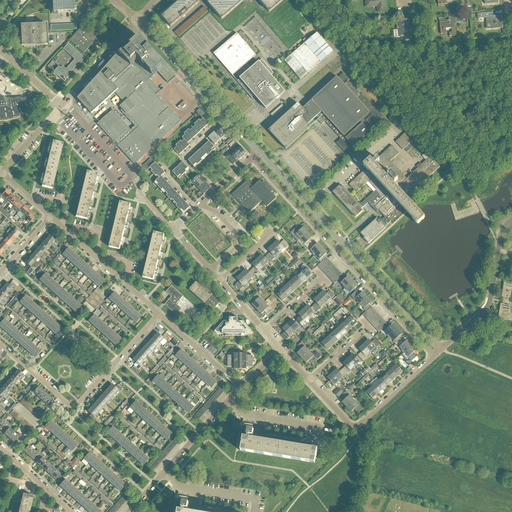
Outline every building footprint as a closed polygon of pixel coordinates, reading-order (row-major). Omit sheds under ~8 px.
[(73,0),(52,0),(53,12),(74,11),(73,0)] [(181,0),(162,17),(171,27),(181,18),(182,18),(189,12),(199,2),(197,0),(181,0)] [(208,0),(207,2),(222,20),(243,1),(241,0),(208,0)] [(258,0),(269,13),(284,0),(258,0)] [(365,0),(367,7),(369,6),(377,6),(378,13),(381,12),(381,13),(382,12),(386,12),(385,0),(380,1),(379,0),(365,0)] [(495,18),(493,18),(493,13),(478,14),(478,19),(486,18),(487,29),(502,28),(501,16),(495,16),(495,18)] [(452,33),(449,33),(450,36),(457,36),(455,21),(457,21),(457,16),(448,17),(449,20),(440,21),(441,35),(446,34),(445,28),(452,28),(452,33)] [(99,31),(104,26),(95,18),(88,27),(84,23),(69,41),(83,54),(93,43),(94,43),(97,39),(95,37),(100,32),(99,31)] [(397,22),(398,38),(402,37),(404,37),(405,37),(405,40),(411,40),(409,19),(404,20),(404,21),(397,22)] [(24,25),(20,25),(21,46),(24,46),(35,46),(47,45),(47,36),(47,34),(46,24),(24,25)] [(284,61),(300,80),(333,51),(317,33),(284,61)] [(285,92),(271,76),(274,74),(262,60),(251,69),(247,64),(256,56),(237,34),(213,54),(233,76),(235,74),(240,79),(237,81),(252,98),(254,96),(266,109),(285,92)] [(140,39),(132,47),(131,46),(126,51),(124,48),(78,99),(92,114),(118,90),(127,101),(125,103),(121,107),(123,109),(127,114),(119,122),(111,112),(109,114),(100,122),(99,123),(97,124),(114,142),(118,146),(134,164),(140,159),(176,126),(181,122),(157,95),(160,91),(152,82),(150,80),(158,72),(169,84),(176,77),(145,44),(140,39)] [(63,78),(63,79),(64,78),(66,80),(69,76),(68,75),(77,65),(78,66),(85,59),(68,44),(63,49),(56,57),(47,67),(58,76),(60,75),(63,78)] [(338,57),(299,88),(305,96),(344,64),(338,57)] [(298,104),(269,131),(286,150),(310,127),(308,125),(316,117),(318,119),(316,121),(317,121),(318,120),(322,125),(325,122),(341,139),(336,143),(344,152),(348,147),(350,149),(353,146),(354,148),(380,124),(382,126),(387,121),(362,93),(360,95),(348,81),(349,80),(343,73),(303,109),(298,104)] [(0,121),(6,121),(7,121),(14,119),(16,118),(21,116),(22,115),(23,115),(28,111),(29,110),(30,109),(33,107),(34,108),(33,107),(39,99),(31,92),(26,97),(5,98),(5,97),(4,97),(3,97),(3,96),(2,96),(1,96),(0,96),(0,121)] [(202,117),(197,122),(205,131),(206,130),(204,128),(209,124),(206,121),(209,119),(200,109),(197,112),(202,117)] [(197,122),(192,127),(198,134),(203,130),(204,131),(205,131),(197,122)] [(221,126),(218,129),(225,136),(228,133),(221,126)] [(192,127),(187,132),(195,140),(194,138),(198,134),(192,127)] [(218,129),(215,132),(222,139),(225,136),(218,129)] [(395,142),(403,150),(414,139),(407,131),(395,142)] [(187,132),(182,136),(190,145),(188,143),(193,139),(194,141),(195,140),(187,132)] [(215,132),(212,135),(218,142),(222,139),(215,132)] [(218,142),(212,135),(208,138),(215,145),(218,142)] [(184,138),(178,143),(186,152),(187,151),(185,150),(190,145),(182,136),(184,138)] [(174,148),(166,140),(163,143),(172,153),(175,150),(179,155),(184,151),(186,152),(178,143),(174,148)] [(49,148),(48,153),(50,153),(49,154),(49,157),(59,159),(63,144),(52,141),(52,143),(51,148),(50,147),(49,148)] [(203,144),(211,153),(216,148),(209,141),(205,145),(203,144)] [(405,150),(407,152),(414,145),(412,143),(405,150)] [(204,146),(199,151),(205,158),(211,153),(203,144),(202,145),(204,146)] [(240,146),(237,149),(243,156),(247,153),(240,146)] [(340,186),(332,192),(356,218),(363,211),(361,209),(368,203),(374,209),(376,207),(385,217),(380,221),(377,218),(360,233),(364,238),(363,238),(368,244),(386,228),(385,227),(391,221),(388,218),(389,216),(388,215),(399,205),(418,225),(425,218),(406,198),(440,167),(430,157),(426,152),(422,156),(426,161),(406,179),(399,171),(391,161),(399,153),(392,146),(373,162),(370,159),(368,161),(363,166),(366,169),(349,185),(357,193),(368,182),(376,190),(360,205),(343,186),(341,187),(340,186)] [(237,149),(234,152),(240,159),(243,156),(237,149)] [(193,153),(192,154),(200,162),(205,158),(199,151),(194,155),(193,153)] [(234,152),(230,155),(237,162),(240,159),(234,152)] [(200,162),(192,154),(193,156),(188,160),(195,167),(200,162)] [(237,162),(230,155),(227,158),(234,165),(237,162)] [(46,163),(45,168),(46,168),(46,169),(45,172),(56,174),(59,159),(49,157),(47,163),(46,162),(46,163)] [(149,169),(158,179),(162,176),(165,173),(161,168),(163,167),(162,165),(160,167),(156,162),(155,163),(151,159),(143,166),(147,170),(149,169)] [(177,165),(176,165),(184,174),(189,169),(183,162),(178,166),(177,165)] [(184,174),(176,165),(176,166),(177,167),(172,172),(179,179),(184,174)] [(42,178),(41,183),(42,183),(42,184),(41,187),(52,189),(56,174),(45,172),(44,178),(42,177),(42,178)] [(86,172),(82,187),(93,189),(97,174),(86,172)] [(192,182),(195,185),(202,178),(199,175),(197,177),(192,182)] [(154,183),(164,193),(171,186),(167,182),(169,180),(167,179),(166,180),(162,176),(158,179),(154,183)] [(195,185),(198,188),(205,181),(202,178),(195,185)] [(198,188),(201,191),(208,185),(205,181),(198,188)] [(232,195),(249,214),(262,201),(267,207),(276,199),(271,193),(273,192),(264,182),(262,183),(260,181),(251,189),(250,187),(252,186),(247,181),(244,184),(243,183),(240,186),(241,186),(232,195)] [(208,185),(201,191),(204,195),(211,188),(208,185)] [(164,193),(173,203),(180,197),(176,192),(178,191),(177,189),(175,191),(171,186),(164,193)] [(82,187),(79,202),(89,204),(93,189),(82,187)] [(6,199),(11,194),(6,190),(4,192),(2,190),(0,192),(0,199),(1,198),(4,201),(6,199)] [(7,202),(10,204),(15,198),(11,194),(6,199),(4,201),(3,203),(5,205),(7,202)] [(180,197),(173,203),(183,214),(190,207),(188,205),(186,203),(187,201),(186,200),(185,201),(180,197)] [(11,208),(13,210),(20,202),(15,198),(10,204),(12,207),(11,208)] [(18,209),(20,211),(24,206),(20,202),(13,210),(15,212),(18,209)] [(89,214),(90,208),(89,208),(89,204),(79,202),(75,217),(86,220),(87,213),(89,214)] [(130,214),(131,209),(130,209),(131,205),(120,202),(116,217),(127,220),(128,214),(130,214)] [(19,213),(23,217),(29,210),(24,206),(20,211),(19,213)] [(23,217),(22,218),(24,220),(24,219),(29,223),(31,221),(32,222),(34,219),(33,218),(34,218),(32,216),(33,214),(29,210),(23,217)] [(126,229),(127,224),(126,224),(127,220),(116,217),(113,232),(123,235),(125,229),(126,229)] [(290,234),(298,242),(301,239),(308,233),(303,228),(301,230),(297,227),(290,234)] [(9,229),(8,231),(16,238),(20,234),(15,229),(12,232),(9,229)] [(9,236),(7,238),(12,243),(16,238),(8,231),(6,233),(9,236)] [(122,244),(124,239),(122,238),(123,235),(113,232),(109,247),(120,250),(121,244),(122,244)] [(164,244),(165,239),(163,239),(164,235),(154,232),(150,248),(161,250),(162,244),(164,244)] [(308,233),(301,239),(305,244),(304,245),(306,247),(311,242),(310,240),(312,238),(308,233)] [(50,245),(56,251),(59,253),(63,248),(60,246),(58,248),(52,243),(54,241),(49,236),(45,241),(50,245)] [(0,238),(0,240),(3,243),(8,247),(12,243),(7,238),(5,240),(1,237),(0,238)] [(277,241),(273,245),(279,252),(284,248),(285,249),(289,245),(284,240),(280,244),(277,241)] [(45,241),(41,245),(46,250),(50,245),(45,241)] [(311,250),(315,255),(322,249),(318,244),(315,246),(312,242),(306,247),(310,251),(311,250)] [(41,245),(37,250),(46,257),(48,255),(44,252),(46,250),(41,245)] [(279,252),(273,245),(268,250),(270,252),(267,256),(272,261),(275,258),(275,257),(279,252)] [(62,255),(67,259),(73,252),(70,250),(68,248),(62,255)] [(160,259),(161,254),(160,254),(161,250),(150,248),(147,262),(157,265),(159,259),(160,259)] [(322,249),(315,255),(319,260),(318,261),(320,263),(326,258),(324,256),(327,253),(322,249)] [(37,250),(33,254),(38,258),(40,256),(44,259),(46,257),(37,250)] [(67,259),(71,263),(77,256),(74,254),(73,252),(67,259)] [(33,254),(29,258),(38,266),(39,264),(36,261),(38,258),(33,254)] [(262,255),(257,260),(265,269),(267,267),(266,265),(268,263),(271,266),(274,264),(272,262),(266,256),(264,258),(262,255)] [(71,263),(76,267),(82,260),(79,258),(77,256),(71,263)] [(61,263),(58,260),(58,259),(56,257),(52,262),(54,264),(58,267),(61,263)] [(38,266),(29,258),(25,263),(28,266),(24,270),(29,275),(34,270),(32,269),(34,266),(36,268),(38,266)] [(76,267),(80,271),(86,264),(83,262),(82,260),(76,267)] [(265,269),(257,260),(252,264),(255,267),(251,270),(256,276),(260,272),(259,271),(261,269),(263,272),(266,269),(265,269)] [(156,274),(158,269),(156,269),(157,265),(147,262),(143,278),(153,280),(155,274),(156,274)] [(80,271),(85,275),(90,268),(88,266),(86,264),(80,271)] [(302,269),(300,271),(308,279),(313,274),(306,267),(304,270),(302,269)] [(85,275),(89,279),(95,272),(92,270),(91,269),(91,268),(90,268),(85,275)] [(246,270),(241,274),(248,281),(252,277),(253,278),(255,276),(250,271),(248,272),(246,270)] [(300,274),(297,276),(303,283),(308,279),(300,271),(298,272),(300,274)] [(89,279),(94,283),(99,276),(97,274),(96,274),(95,273),(95,272),(89,279)] [(44,284),(50,278),(45,274),(40,279),(39,280),(42,283),(44,284)] [(248,281),(241,274),(237,279),(239,281),(235,285),(240,290),(244,287),(243,286),(248,281)] [(99,276),(94,283),(98,287),(103,281),(103,282),(104,280),(101,278),(99,277),(100,276),(99,276)] [(293,278),(291,280),(298,288),(303,283),(297,276),(294,279),(293,278)] [(342,284),(346,288),(353,282),(349,277),(346,279),(344,278),(339,283),(341,284),(342,284)] [(48,288),(54,282),(50,278),(44,284),(47,287),(48,288)] [(221,302),(212,295),(214,293),(200,280),(197,283),(196,282),(189,290),(204,304),(212,311),(214,309),(220,302),(221,302)] [(290,283),(287,285),(293,292),(298,288),(291,280),(288,281),(290,283)] [(7,283),(3,287),(11,294),(13,292),(10,290),(12,287),(14,289),(16,287),(11,282),(9,284),(7,283)] [(53,292),(59,286),(54,282),(48,288),(51,291),(53,292)] [(353,282),(346,288),(350,293),(349,294),(351,295),(356,291),(355,289),(357,287),(353,282)] [(504,297),(503,301),(511,302),(511,284),(504,283),(502,297),(504,297)] [(283,287),(281,288),(288,297),(293,292),(287,285),(284,288),(283,287)] [(57,296),(63,290),(59,286),(53,292),(56,295),(57,296)] [(165,305),(176,315),(182,309),(176,304),(183,296),(172,286),(166,292),(172,297),(165,305)] [(3,287),(0,290),(0,292),(4,296),(7,294),(10,296),(11,294),(3,287)] [(288,297),(281,288),(279,290),(280,292),(277,294),(283,301),(288,297)] [(61,300),(62,300),(68,294),(63,290),(57,296),(60,299),(62,300),(61,300)] [(324,291),(319,295),(325,302),(329,297),(331,299),(335,296),(330,290),(326,294),(324,291)] [(356,299),(360,304),(367,298),(363,293),(361,295),(357,291),(352,296),(355,300),(356,299)] [(108,299),(113,303),(119,296),(116,294),(114,292),(108,299)] [(253,305),(257,309),(264,303),(260,298),(261,297),(257,293),(252,298),(255,302),(253,305)] [(66,304),(72,298),(68,294),(62,300),(64,303),(65,303),(66,304)] [(345,300),(339,294),(336,297),(341,303),(345,300)] [(325,302),(319,295),(314,300),(317,303),(313,306),(318,312),(322,308),(320,306),(325,302)] [(20,302),(24,306),(30,300),(27,297),(25,296),(20,302)] [(113,303),(117,307),(123,300),(120,298),(119,297),(119,296),(113,303)] [(342,304),(336,297),(333,300),(339,307),(342,304)] [(70,308),(71,308),(77,302),(72,298),(66,304),(69,307),(71,308),(70,308)] [(367,298),(360,304),(365,309),(364,309),(365,311),(371,306),(369,305),(372,302),(367,298)] [(24,306),(29,310),(35,304),(32,301),(30,300),(24,306)] [(117,307),(122,311),(128,304),(125,302),(123,301),(123,300),(117,307)] [(264,303),(257,309),(262,314),(264,312),(268,315),(273,310),(270,307),(269,307),(266,305),(268,304),(266,301),(264,303)] [(510,302),(503,301),(503,304),(500,304),(498,318),(511,320),(511,315),(511,313),(511,314),(510,306),(509,305),(510,302)] [(77,302),(71,308),(73,311),(74,311),(75,312),(81,306),(77,302)] [(29,310),(33,314),(39,308),(36,305),(35,304),(29,310)] [(122,311),(126,315),(132,308),(129,306),(128,305),(128,304),(122,311)] [(308,306),(303,310),(310,317),(314,313),(315,314),(317,312),(312,307),(311,308),(308,306)] [(33,314),(38,318),(44,312),(41,309),(39,308),(33,314)] [(126,315),(131,319),(137,312),(134,310),(132,309),(132,308),(126,315)] [(310,317),(303,310),(298,315),(300,317),(297,320),(302,326),(305,328),(308,325),(305,322),(310,317)] [(38,318),(42,322),(48,316),(45,313),(44,312),(38,318)] [(137,312),(131,319),(135,323),(140,317),(140,318),(141,316),(138,314),(137,313),(137,312)] [(92,325),(93,325),(99,319),(94,315),(89,320),(88,321),(91,324),(92,325)] [(42,322),(46,326),(52,320),(50,317),(48,316),(42,322)] [(347,318),(345,320),(353,328),(358,323),(351,316),(348,319),(347,318)] [(225,336),(242,336),(242,335),(250,335),(253,332),(244,321),(238,321),(238,318),(229,318),(229,321),(223,321),(214,332),(217,335),(225,335),(225,336)] [(3,330),(9,323),(5,319),(1,323),(0,324),(0,326),(2,328),(3,330)] [(97,329),(103,323),(99,319),(93,325),(95,328),(96,328),(97,329)] [(46,326),(51,331),(57,324),(54,321),(53,320),(52,320),(46,326)] [(292,320),(288,324),(294,332),(299,327),(300,328),(301,327),(296,321),(295,323),(292,320)] [(344,323),(342,325),(348,332),(353,328),(345,320),(343,321),(344,323)] [(8,334),(14,327),(9,323),(3,330),(6,332),(8,334)] [(101,333),(102,333),(108,327),(103,323),(97,329),(100,332),(101,333)] [(57,324),(51,331),(56,335),(61,329),(62,328),(59,325),(57,324)] [(294,332),(288,324),(283,329),(285,332),(281,335),(286,341),(290,337),(289,336),(292,334),(293,335),(295,333),(294,332)] [(337,327),(335,328),(343,337),(348,332),(342,325),(339,328),(337,327)] [(385,332),(390,336),(397,330),(392,325),(390,327),(388,326),(383,331),(385,332)] [(12,338),(18,331),(14,327),(8,334),(11,336),(12,338)] [(106,337),(112,331),(108,327),(102,333),(104,336),(106,337)] [(335,332),(332,334),(338,341),(343,337),(335,328),(333,330),(335,332)] [(397,330),(390,336),(394,341),(393,342),(395,344),(400,339),(399,337),(401,335),(397,330)] [(16,342),(17,342),(23,335),(18,331),(12,338),(15,340),(17,342),(16,342)] [(110,341),(111,341),(117,335),(112,331),(106,337),(109,340),(110,341)] [(154,337),(153,338),(160,344),(164,339),(159,334),(158,333),(155,336),(154,337)] [(328,335),(326,337),(333,346),(338,341),(332,334),(329,337),(328,335)] [(21,346),(27,339),(23,335),(17,342),(19,344),(20,344),(21,346)] [(117,335),(111,341),(113,344),(115,345),(121,339),(117,335)] [(333,346),(326,337),(324,339),(325,340),(322,343),(328,350),(333,346)] [(150,342),(149,342),(156,348),(160,344),(153,338),(151,340),(150,342)] [(25,350),(26,350),(32,343),(27,339),(21,346),(24,348),(25,350)] [(369,340),(364,345),(370,352),(375,347),(376,348),(380,345),(375,339),(371,343),(369,340)] [(400,347),(405,352),(412,346),(407,341),(404,343),(401,340),(396,344),(399,348),(400,347)] [(146,346),(145,347),(152,352),(156,348),(149,342),(147,345),(146,346)] [(298,354),(302,358),(309,352),(305,347),(306,346),(302,342),(297,347),(300,351),(298,354)] [(30,354),(36,347),(32,343),(26,350),(28,353),(28,352),(30,354)] [(370,352),(364,345),(359,349),(362,352),(358,355),(363,360),(366,357),(366,356),(370,352)] [(412,346),(405,352),(409,357),(404,361),(409,366),(412,363),(411,362),(417,357),(413,353),(416,350),(412,346)] [(36,347),(30,354),(33,357),(33,356),(35,358),(41,351),(36,347)] [(142,351),(141,351),(148,357),(152,352),(145,347),(143,349),(142,351)] [(176,356),(180,360),(186,354),(183,351),(181,350),(176,356)] [(138,355),(137,355),(144,361),(148,357),(141,351),(139,354),(138,355)] [(309,352),(302,358),(306,363),(309,361),(313,364),(321,357),(317,352),(315,354),(313,353),(311,354),(309,352)] [(180,360),(185,364),(191,358),(188,355),(186,354),(180,360)] [(234,370),(238,370),(239,371),(241,371),(242,370),(247,370),(247,368),(253,368),(253,356),(251,356),(251,354),(230,354),(230,356),(228,356),(228,368),(234,368),(234,370)] [(144,361),(137,355),(135,358),(133,360),(136,363),(140,366),(144,361)] [(353,355),(348,359),(355,366),(359,362),(360,363),(362,361),(357,356),(355,357),(353,355)] [(185,364),(189,368),(195,362),(192,359),(191,358),(185,364)] [(355,366),(348,359),(343,363),(346,366),(342,370),(347,375),(351,371),(350,370),(355,366)] [(165,363),(168,365),(171,369),(173,366),(169,363),(170,362),(168,360),(165,363)] [(189,368),(194,372),(199,366),(197,363),(195,362),(189,368)] [(194,372),(198,376),(204,370),(201,367),(200,366),(199,366),(194,372)] [(391,367),(389,369),(397,377),(402,373),(396,366),(393,369),(391,367)] [(337,369),(332,373),(339,381),(344,376),(347,380),(349,378),(347,376),(341,370),(340,372),(337,369)] [(389,372),(386,375),(392,382),(397,377),(389,369),(387,371),(389,372)] [(17,370),(13,374),(19,380),(21,377),(23,379),(25,376),(17,370)] [(198,376),(202,380),(208,374),(206,371),(204,370),(198,376)] [(337,388),(341,383),(339,381),(332,373),(328,378),(330,381),(326,384),(331,389),(335,386),(337,388)] [(13,374),(9,379),(15,384),(19,380),(13,374)] [(202,380),(207,384),(213,378),(210,375),(209,374),(208,374),(202,380)] [(157,386),(163,380),(159,375),(154,381),(153,382),(156,385),(157,386)] [(382,376),(380,378),(387,386),(392,382),(386,375),(383,378),(382,376)] [(213,378),(207,384),(212,389),(217,383),(218,382),(215,379),(214,379),(213,378)] [(379,381),(376,384),(382,391),(387,386),(380,378),(378,380),(379,381)] [(9,379),(5,384),(11,389),(15,384),(9,379)] [(161,390),(162,390),(168,384),(163,380),(157,386),(160,389),(162,390),(161,390)] [(5,384),(1,388),(7,393),(11,389),(5,384)] [(108,389),(107,389),(114,395),(118,390),(119,392),(122,389),(117,385),(115,387),(113,385),(112,384),(109,387),(108,389)] [(166,394),(172,387),(168,384),(162,390),(165,393),(166,394)] [(372,385),(370,387),(377,395),(382,391),(376,384),(373,386),(372,385)] [(33,393),(38,396),(43,391),(38,387),(36,385),(29,393),(31,395),(33,393)] [(170,398),(171,398),(177,391),(172,387),(166,394),(169,397),(171,398),(170,398)] [(377,395),(370,387),(368,389),(369,390),(366,393),(372,400),(377,395)] [(104,393),(103,393),(110,399),(114,395),(107,389),(105,392),(104,393)] [(338,397),(343,393),(340,389),(339,389),(336,392),(334,393),(338,397)] [(38,396),(42,401),(47,395),(43,391),(38,396)] [(175,402),(181,395),(177,391),(171,398),(173,401),(174,401),(175,402)] [(342,402),(347,407),(354,401),(350,396),(350,395),(347,391),(342,396),(345,400),(342,402)] [(100,398),(99,398),(106,404),(110,399),(103,393),(101,396),(100,398)] [(47,395),(42,401),(47,405),(44,407),(47,409),(51,405),(49,403),(52,399),(47,395)] [(179,406),(180,406),(185,399),(181,395),(175,402),(178,405),(179,406)] [(96,402),(95,402),(102,408),(106,404),(99,398),(97,401),(96,402)] [(184,410),(190,403),(185,399),(180,406),(182,409),(183,409),(184,410)] [(130,408),(134,412),(140,405),(137,403),(135,401),(130,408)] [(354,401),(347,407),(351,412),(354,409),(358,413),(363,409),(359,405),(358,406),(354,401)] [(92,407),(91,407),(98,413),(102,408),(95,402),(93,405),(92,407)] [(190,403),(184,410),(187,413),(189,414),(195,408),(190,403)] [(134,412),(139,416),(145,409),(142,407),(140,405),(134,412)] [(98,413),(91,407),(89,410),(87,412),(94,417),(98,413)] [(139,416),(143,420),(149,413),(146,411),(145,410),(145,409),(139,416)] [(143,420),(148,424),(153,417),(151,415),(149,414),(149,413),(143,420)] [(148,424),(152,428),(158,421),(155,419),(154,418),(154,417),(153,417),(148,424)] [(47,425),(50,421),(48,419),(45,423),(41,428),(42,429),(44,427),(47,425)] [(0,429),(3,427),(5,429),(9,424),(7,422),(5,424),(0,420),(0,429)] [(49,431),(55,424),(52,422),(50,420),(50,421),(47,425),(44,427),(49,431)] [(152,428),(156,432),(162,425),(160,423),(159,423),(158,422),(158,421),(152,428)] [(4,434),(9,438),(14,432),(9,428),(11,426),(9,424),(5,429),(7,431),(4,434)] [(49,431),(53,435),(59,428),(57,426),(56,426),(55,425),(55,424),(49,431)] [(156,432),(161,436),(167,429),(164,427),(163,426),(163,425),(162,425),(156,432)] [(111,437),(117,431),(113,427),(108,432),(107,433),(110,436),(111,437)] [(53,435),(58,439),(64,433),(61,430),(59,429),(60,429),(59,428),(53,435)] [(167,429),(161,436),(166,440),(170,434),(171,435),(172,433),(169,431),(168,431),(167,430),(167,429)] [(316,457),(317,450),(253,439),(254,431),(250,430),(248,430),(248,431),(242,430),(241,436),(243,437),(242,446),(241,451),(248,452),(315,464),(316,457)] [(115,441),(116,441),(122,435),(117,431),(111,437),(114,440),(116,441),(115,441)] [(14,432),(9,438),(13,442),(15,440),(17,442),(23,436),(20,434),(20,435),(18,433),(17,435),(14,432)] [(58,439),(62,443),(68,437),(65,434),(64,433),(58,439)] [(120,445),(126,439),(122,435),(116,441),(119,444),(120,445)] [(62,443),(67,447),(73,441),(70,438),(68,437),(62,443)] [(124,449),(125,449),(131,443),(126,439),(120,445),(123,448),(125,449),(124,449)] [(73,441),(67,447),(71,451),(76,446),(77,445),(74,442),(73,441)] [(23,451),(28,455),(33,450),(29,446),(31,444),(28,442),(25,446),(27,448),(23,451)] [(129,453),(135,447),(131,443),(125,449),(127,452),(128,452),(129,453)] [(133,457),(134,457),(139,451),(135,447),(129,453),(132,456),(133,457)] [(36,456),(38,458),(42,454),(40,452),(38,450),(35,452),(33,450),(28,455),(33,460),(36,456)] [(138,461),(144,455),(139,451),(134,457),(136,460),(137,460),(138,461)] [(83,459),(88,463),(94,457),(91,454),(89,453),(83,459)] [(37,463),(42,468),(47,462),(42,458),(44,456),(42,454),(38,458),(40,460),(37,463)] [(144,455),(138,461),(141,464),(143,466),(149,459),(144,455)] [(88,463),(92,467),(98,461),(95,458),(94,457),(88,463)] [(73,468),(78,462),(75,459),(69,465),(73,468)] [(92,467),(97,471),(103,465),(100,462),(98,461),(92,467)] [(42,468),(46,471),(51,466),(47,462),(42,468)] [(97,471),(101,475),(107,469),(104,466),(103,465),(97,471)] [(46,471),(50,475),(55,470),(51,466),(46,471)] [(55,470),(50,475),(55,480),(58,476),(61,479),(64,476),(61,473),(63,471),(59,467),(56,470),(55,470)] [(101,475),(106,479),(112,473),(109,470),(107,469),(101,475)] [(106,479),(110,483),(116,477),(113,474),(112,473),(106,479)] [(64,490),(69,484),(65,480),(66,478),(65,477),(59,482),(61,484),(60,485),(59,486),(62,489),(64,490)] [(110,483),(115,488),(121,481),(118,478),(116,477),(110,483)] [(121,481),(115,488),(119,492),(124,486),(125,485),(122,482),(121,481)] [(68,494),(74,488),(69,484),(64,490),(67,493),(68,494)] [(73,498),(78,492),(74,488),(68,494),(71,497),(73,498)] [(77,502),(83,496),(78,492),(73,498),(76,501),(77,502)] [(18,493),(13,511),(24,511),(27,504),(28,505),(27,508),(28,508),(31,496),(18,493)] [(82,506),(87,500),(83,496),(77,502),(80,505),(82,506)] [(86,510),(92,504),(87,500),(82,506),(85,509),(86,510)] [(190,511),(188,511),(189,503),(185,503),(183,502),(183,504),(177,503),(176,509),(178,510),(177,511),(190,511)]
